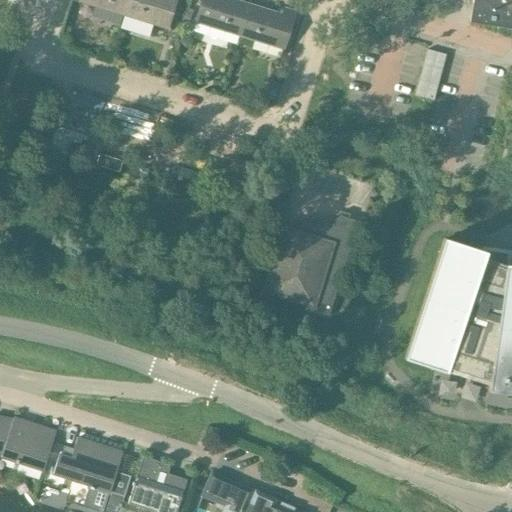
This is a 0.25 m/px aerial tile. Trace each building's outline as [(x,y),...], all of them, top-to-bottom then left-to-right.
[(79,0),(78,3),(122,16),(127,0),(79,0)] [(167,30),(175,0),(127,0),(122,16),(167,30)] [(200,0),(194,23),(239,36),(248,5),(231,0),(200,0)] [(511,0),(473,0),(470,24),(491,27),(509,31),(511,31),(511,0)] [(248,5),(239,36),(283,50),(294,12),(284,8),(282,15),(248,5)] [(426,50),(414,97),(433,102),(445,55),(426,50)] [(263,97),(274,101),(280,82),(269,78),(263,97)] [(332,226),(304,217),(299,235),(283,231),(265,291),(310,305),(308,310),(327,316),(357,222),(346,218),(345,219),(340,217),(333,221),(332,226)] [(443,239),(404,360),(435,370),(446,373),(448,368),(489,382),(487,391),(511,394),(511,266),(506,265),(508,254),(485,251),(485,252),(443,239)] [(0,439),(0,452),(2,452),(0,458),(43,471),(55,431),(13,417),(6,441),(0,439)] [(70,458),(58,455),(52,474),(109,493),(122,453),(76,438),(70,458)] [(167,465),(166,464),(142,457),(127,503),(153,511),(152,511),(175,511),(186,480),(167,474),(169,469),(169,468),(168,467),(168,466),(167,465)] [(116,472),(109,493),(123,497),(130,477),(116,472)] [(254,492),(210,473),(201,495),(226,506),(227,502),(248,511),(247,511),(301,511),(275,501),(275,500),(255,491),(254,492)]
